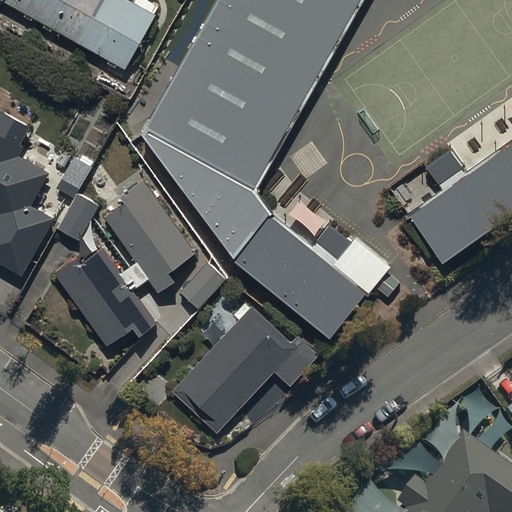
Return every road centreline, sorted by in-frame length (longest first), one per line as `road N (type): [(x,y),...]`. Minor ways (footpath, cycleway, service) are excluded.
road 1 (residential): [(246,511),(315,442),(511,306)]
road 2 (residential): [(170,508),(0,387)]
